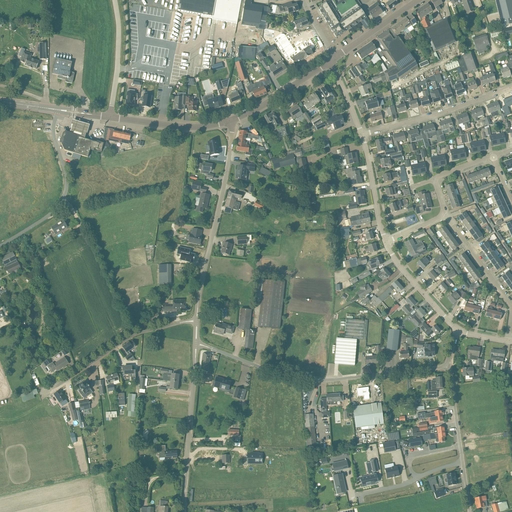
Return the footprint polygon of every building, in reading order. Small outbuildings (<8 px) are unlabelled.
[(179,0),(178,11),(212,17),(212,20),(237,24),(240,0),(179,0)] [(395,0),(387,0),(389,2),(385,4),(389,10),(398,4),(395,0)] [(442,4),(440,0),(433,0),(431,2),(434,6),(435,8),(437,11),(440,9),(438,6),(442,4)] [(461,0),(466,14),(468,18),(473,16),(472,12),(474,11),(470,0),(461,0)] [(511,0),(497,0),(503,26),(511,23),(511,0)] [(245,1),(241,25),(255,27),(255,29),(259,29),(264,30),(264,29),(265,29),(267,14),(268,8),(268,7),(267,7),(263,6),(251,5),(251,2),(245,1)] [(292,5),(291,2),(288,3),(287,4),(282,5),(282,6),(278,7),(279,10),(283,9),(283,10),(287,8),(289,15),(293,13),(299,11),(297,4),(292,5)] [(337,16),(329,2),(318,9),(320,12),(321,15),(322,14),(325,20),(326,23),(327,23),(329,25),(331,30),(336,37),(336,38),(349,30),(352,28),(355,26),(358,24),(357,24),(360,22),(363,20),(366,18),(359,8),(342,20),(342,21),(340,22),(339,19),(337,16)] [(380,6),(377,2),(366,10),(373,19),(382,13),(378,7),(380,6)] [(434,52),(448,46),(446,41),(447,40),(439,22),(431,26),(427,17),(426,16),(432,12),(428,4),(415,12),(419,17),(420,16),(421,17),(422,19),(419,20),(434,52)] [(410,33),(407,29),(417,22),(414,19),(411,15),(398,24),(403,30),(407,35),(410,33)] [(309,25),(306,18),(301,19),(294,22),(297,30),(304,27),(309,25)] [(457,42),(447,18),(439,22),(447,40),(446,41),(448,46),(457,42)] [(403,30),(398,24),(390,29),(396,37),(400,34),(399,33),(403,30)] [(511,33),(511,30),(511,27),(502,29),(504,35),(511,33)] [(388,30),(377,38),(385,50),(382,52),(392,67),(387,70),(384,72),(385,74),(387,80),(388,82),(398,78),(399,77),(402,80),(418,68),(417,65),(415,62),(416,62),(398,37),(397,38),(396,37),(391,29),(389,31),(388,30)] [(501,29),(490,32),(491,37),(502,35),(501,29)] [(409,39),(410,40),(414,46),(417,43),(412,36),(410,33),(407,35),(409,39)] [(281,34),(273,39),(288,62),(291,60),(295,65),(304,59),(305,59),(310,55),(313,54),(311,50),(315,47),(310,39),(303,44),(297,48),(295,50),(284,35),(281,34)] [(486,35),(472,39),(476,50),(483,48),(484,51),(487,50),(486,47),(490,46),(486,35)] [(364,47),(356,52),(361,60),(369,55),(372,53),(374,52),(376,50),(371,42),(364,47)] [(273,45),(267,48),(270,53),(276,49),(276,48),(273,45)] [(239,46),(238,58),(255,59),(256,55),(256,47),(239,46)] [(32,54),(23,51),(20,60),(26,62),(25,65),(36,69),(38,65),(39,62),(30,58),(32,54)] [(263,58),(265,58),(261,52),(257,54),(256,55),(261,63),(265,69),(269,66),(264,60),(263,58)] [(508,58),(509,58),(509,57),(509,56),(508,57),(507,52),(495,56),(497,62),(508,58)] [(462,73),(468,71),(463,56),(457,58),(462,73)] [(72,62),(55,59),(52,74),(58,75),(58,77),(58,78),(58,79),(59,79),(62,79),(63,79),(63,78),(66,79),(65,81),(65,82),(66,82),(71,84),(72,84),(72,83),(74,74),(74,73),(70,72),(72,62)] [(280,60),(277,62),(278,64),(270,70),(275,76),(281,72),(281,71),(285,68),(286,69),(286,68),(287,67),(285,64),(284,65),(280,60)] [(445,65),(447,70),(459,66),(457,60),(445,65)] [(242,61),(235,63),(241,81),(248,79),(242,61)] [(502,66),(501,64),(498,65),(501,71),(502,74),(503,78),(504,78),(510,76),(509,72),(511,71),(511,69),(511,67),(510,65),(507,66),(506,64),(502,66)] [(485,73),(486,76),(489,83),(495,81),(494,79),(497,78),(492,65),(489,66),(490,71),(485,73)] [(353,68),(348,72),(353,80),(354,80),(358,85),(365,82),(361,75),(362,75),(360,72),(356,66),(353,68)] [(468,71),(462,73),(460,74),(462,81),(466,80),(464,74),(465,74),(468,73),(468,71)] [(373,79),(374,83),(382,81),(382,82),(387,80),(385,74),(379,76),(373,79)] [(435,76),(425,80),(426,84),(432,82),(434,87),(432,88),(434,92),(437,91),(436,89),(439,88),(437,83),(437,81),(437,82),(435,76)] [(489,83),(486,76),(479,79),(482,86),(483,86),(482,86),(489,83)] [(473,78),(466,81),(467,85),(468,86),(469,91),(470,91),(476,88),(477,88),(475,82),(474,82),(473,78)] [(451,87),(449,80),(445,82),(447,87),(442,89),(445,99),(452,97),(451,94),(453,94),(451,87)] [(454,86),(455,90),(455,91),(457,95),(458,96),(461,95),(460,94),(464,93),(462,87),(464,86),(462,81),(462,80),(456,82),(457,85),(454,86)] [(237,93),(229,97),(230,98),(231,103),(240,99),(239,96),(245,93),(241,81),(236,83),(239,90),(236,92),(237,93)] [(261,81),(247,88),(248,91),(249,94),(252,92),(255,99),(267,94),(266,93),(261,81)] [(221,82),(216,84),(218,91),(224,89),(221,82)] [(363,87),(359,89),(362,97),(366,95),(368,94),(369,95),(373,94),(371,88),(370,85),(365,86),(363,87)] [(331,93),(326,86),(320,90),(326,98),(323,100),(326,105),(333,100),(333,99),(336,97),(332,92),(331,93)] [(152,94),(145,93),(146,88),(142,87),(140,96),(143,97),(142,104),(150,105),(151,98),(152,98),(152,95),(152,94)] [(403,90),(405,97),(406,100),(408,99),(409,103),(409,104),(410,110),(418,107),(416,101),(412,103),(410,94),(405,95),(403,90)] [(422,106),(423,107),(426,106),(426,105),(429,104),(428,98),(429,97),(427,91),(422,92),(424,99),(420,100),(422,106)] [(438,95),(437,91),(434,92),(430,94),(433,103),(441,101),(439,95),(438,95)] [(127,97),(126,104),(134,105),(135,98),(137,99),(138,94),(127,93),(127,94),(126,97),(127,97)] [(201,96),(204,107),(204,106),(205,106),(208,105),(210,110),(215,108),(215,107),(222,105),(223,106),(222,101),(220,97),(214,99),(213,94),(212,94),(213,96),(202,99),(201,96)] [(319,101),(314,94),(302,102),(307,109),(319,101)] [(186,97),(181,96),(181,98),(175,97),(174,102),(175,102),(175,110),(181,110),(181,107),(185,107),(185,105),(186,97)] [(193,97),(186,97),(185,105),(189,105),(188,111),(196,111),(197,101),(192,100),(193,97)] [(511,98),(511,97),(503,100),(505,106),(502,107),(505,116),(510,115),(508,107),(511,105),(511,98)] [(367,111),(368,110),(369,113),(382,109),(380,101),(377,102),(376,98),(365,102),(367,111)] [(406,111),(403,101),(400,102),(401,106),(396,107),(398,113),(406,111)] [(500,109),(497,102),(486,106),(489,113),(490,113),(492,118),(496,116),(496,117),(499,116),(497,110),(500,109)] [(300,109),(297,105),(288,111),(291,115),(293,119),(298,116),(297,114),(301,111),(300,109)] [(483,115),(481,108),(471,112),(473,118),(475,122),(478,121),(477,117),(483,115)] [(276,117),(273,112),(268,115),(264,117),(268,124),(272,122),(273,121),(274,122),(272,123),(275,128),(280,125),(277,119),(276,117)] [(309,118),(305,112),(302,115),(308,123),(311,121),(309,118)] [(382,119),(381,112),(370,115),(372,122),(374,121),(375,121),(382,119)] [(460,128),(461,127),(461,129),(465,127),(466,130),(467,129),(468,133),(472,132),(471,129),(470,130),(468,124),(470,123),(469,121),(466,114),(456,117),(460,128)] [(329,118),(326,119),(320,122),(315,125),(316,129),(317,130),(328,125),(329,126),(332,124),(335,130),(337,129),(341,128),(340,125),(344,123),(343,120),(341,116),(337,118),(336,115),(334,116),(329,118)] [(72,127),(70,133),(72,133),(76,134),(77,137),(85,139),(87,131),(88,132),(91,123),(73,118),(71,126),(72,127)] [(450,119),(439,123),(441,131),(448,129),(449,132),(452,131),(452,132),(455,131),(454,127),(453,127),(450,119)] [(420,130),(425,148),(430,147),(428,139),(430,139),(430,137),(436,135),(435,132),(435,130),(435,129),(434,129),(433,125),(432,124),(428,125),(428,126),(423,128),(423,129),(420,130)] [(290,136),(288,125),(281,127),(283,138),(290,136)] [(114,130),(109,128),(106,140),(120,143),(121,140),(122,140),(123,139),(129,140),(131,134),(114,130)] [(238,140),(245,141),(246,138),(249,139),(249,138),(258,139),(258,140),(261,141),(260,137),(259,136),(254,129),(251,131),(253,134),(247,133),(247,132),(240,131),(238,140)] [(419,136),(417,129),(408,132),(410,139),(411,143),(416,141),(415,137),(419,136)] [(73,153),(81,155),(88,157),(89,154),(91,149),(93,141),(92,142),(85,139),(77,137),(76,140),(72,139),(71,136),(72,133),(70,133),(66,132),(64,133),(61,143),(64,150),(73,153)] [(499,132),(496,133),(498,145),(505,143),(504,134),(500,135),(499,132)] [(393,149),(394,152),(399,151),(398,146),(399,145),(398,142),(405,140),(404,133),(403,133),(393,136),(396,146),(393,147),(394,149),(393,149)] [(471,142),(469,133),(465,135),(460,136),(462,144),(471,142)] [(498,145),(496,133),(496,135),(490,137),(491,146),(498,145)] [(246,153),(246,154),(252,155),(253,149),(248,149),(249,146),(245,145),(245,141),(238,140),(238,144),(237,151),(246,152),(246,153)] [(395,153),(394,152),(393,149),(387,150),(386,146),(382,147),(381,140),(376,141),(378,152),(384,151),(385,155),(395,153)] [(97,142),(93,141),(91,149),(94,150),(95,149),(102,151),(104,143),(97,141),(97,142)] [(216,141),(208,143),(210,156),(219,154),(218,148),(219,148),(219,147),(218,148),(218,147),(218,144),(218,143),(217,143),(216,141)] [(484,141),(477,143),(479,152),(486,151),(484,141)] [(107,143),(105,144),(101,157),(107,156),(109,146),(107,143)] [(472,153),(479,152),(477,143),(470,144),(472,153)] [(348,155),(347,148),(340,150),(342,161),(345,160),(346,165),(358,163),(357,156),(355,157),(354,154),(356,153),(348,155)] [(464,149),(457,150),(459,159),(466,158),(465,152),(464,149)] [(452,161),(459,159),(457,150),(450,151),(452,161)] [(395,153),(385,155),(385,156),(390,154),(391,160),(397,159),(397,161),(402,160),(401,152),(395,153)] [(295,154),(289,155),(271,160),(274,169),(296,164),(294,158),(296,158),(295,154)] [(300,156),(296,158),(299,173),(308,171),(305,158),(304,158),(304,156),(300,156)] [(445,156),(438,157),(439,167),(446,165),(445,156)] [(432,168),(439,167),(438,157),(431,159),(432,168)] [(391,166),(389,158),(380,160),(382,168),(391,166)] [(412,175),(419,174),(418,165),(417,160),(414,161),(415,165),(411,166),(412,175)] [(418,165),(419,174),(426,173),(425,163),(418,165)] [(208,172),(207,178),(213,179),(213,175),(210,174),(210,172),(211,172),(212,165),(211,165),(203,164),(202,171),(208,172)] [(255,165),(246,164),(246,167),(238,166),(238,171),(237,171),(235,179),(246,180),(243,180),(243,175),(246,176),(247,171),(254,172),(255,165)] [(390,185),(407,181),(404,167),(400,168),(400,170),(401,174),(400,174),(401,183),(390,185)] [(271,173),(261,168),(259,172),(269,178),(271,173)] [(356,172),(355,168),(347,169),(348,174),(350,173),(352,186),(362,184),(361,179),(360,179),(358,171),(356,172)] [(483,171),(485,178),(491,176),(488,169),(483,171)] [(485,178),(483,171),(477,173),(480,180),(485,178)] [(395,172),(382,175),(384,183),(391,181),(391,179),(397,177),(396,176),(395,172)] [(480,180),(477,173),(471,175),(474,182),(480,180)] [(468,184),(474,182),(471,175),(466,177),(468,184)] [(464,180),(457,182),(459,188),(464,187),(466,186),(464,180)] [(390,185),(391,188),(386,190),(387,197),(395,195),(394,191),(395,191),(395,188),(396,187),(396,186),(407,183),(407,181),(390,185)] [(201,183),(193,182),(191,189),(206,192),(206,189),(200,187),(201,183)] [(454,190),(453,187),(452,184),(445,187),(447,192),(454,190)] [(493,196),(500,193),(497,188),(493,190),(492,187),(485,190),(487,194),(491,192),(493,196)] [(454,190),(447,192),(449,198),(456,196),(458,195),(457,189),(454,190)] [(229,191),(224,207),(229,208),(238,211),(240,203),(236,202),(237,198),(241,199),(242,194),(229,191)] [(366,204),(363,191),(355,193),(357,205),(366,204)] [(420,203),(430,201),(428,194),(424,195),(423,192),(424,192),(424,191),(417,193),(418,196),(419,196),(420,203)] [(503,199),(500,193),(493,196),(493,197),(487,200),(488,202),(489,205),(493,203),(495,202),(503,199)] [(209,195),(201,194),(199,206),(197,206),(196,211),(202,212),(203,208),(205,208),(207,202),(208,202),(209,195)] [(456,196),(449,198),(451,204),(458,201),(457,198),(459,198),(458,195),(456,196)] [(280,200),(272,197),(270,202),(278,205),(280,200)] [(408,205),(406,199),(389,205),(392,213),(401,210),(400,208),(408,205)] [(489,205),(491,208),(494,207),(495,209),(498,208),(505,205),(503,199),(495,202),(493,203),(489,205)] [(256,201),(254,206),(263,210),(265,205),(259,203),(256,201)] [(430,201),(420,203),(421,207),(413,209),(414,211),(415,211),(416,215),(429,211),(428,212),(427,209),(432,208),(432,207),(431,208),(430,201)] [(458,201),(451,204),(452,209),(460,207),(458,201)] [(508,210),(505,205),(498,208),(501,213),(508,210)] [(508,210),(501,213),(504,219),(510,216),(508,210)] [(346,219),(345,211),(337,213),(338,220),(346,219)] [(458,217),(462,222),(470,215),(469,213),(467,215),(465,212),(458,217)] [(363,216),(359,217),(359,219),(360,224),(365,223),(370,222),(368,213),(363,214),(362,214),(363,216)] [(350,219),(347,220),(349,226),(351,226),(352,226),(357,225),(360,224),(359,219),(359,217),(350,219)] [(468,217),(462,222),(465,227),(472,222),(468,217)] [(67,227),(63,220),(51,228),(55,235),(67,227)] [(475,227),(472,222),(465,227),(469,231),(475,227)] [(497,236),(502,233),(501,231),(499,226),(493,228),(496,233),(497,236)] [(427,231),(435,241),(437,240),(434,235),(436,234),(431,227),(427,231)] [(442,236),(448,232),(445,227),(436,233),(440,238),(442,236)] [(472,236),(479,231),(475,227),(469,231),(472,236)] [(201,231),(193,229),(192,235),(190,235),(189,242),(195,243),(200,244),(200,243),(201,242),(201,241),(201,240),(201,239),(200,239),(201,231)] [(424,231),(424,230),(412,236),(413,238),(422,234),(422,235),(425,233),(424,231)] [(479,231),(472,236),(476,241),(477,240),(479,242),(484,239),(479,231)] [(373,239),(371,232),(365,234),(361,235),(362,238),(366,237),(367,241),(373,239)] [(442,236),(446,241),(452,237),(448,232),(442,236)] [(502,233),(497,236),(500,239),(501,241),(503,240),(502,238),(506,236),(504,233),(502,233)] [(53,241),(50,236),(44,240),(47,245),(53,241)] [(452,237),(446,241),(449,246),(455,241),(452,237)] [(417,249),(412,239),(405,243),(409,252),(411,257),(419,253),(420,255),(426,252),(423,246),(417,249)] [(455,241),(449,246),(453,251),(459,246),(458,246),(455,241)] [(480,247),(483,252),(490,247),(486,242),(480,247)] [(222,253),(222,254),(225,255),(225,254),(226,254),(229,255),(230,251),(231,249),(232,244),(224,243),(223,249),(222,249),(221,253),(222,253)] [(377,252),(374,244),(368,246),(369,247),(364,248),(366,251),(370,250),(371,254),(377,252)] [(178,247),(177,254),(181,255),(180,260),(193,263),(195,255),(189,253),(188,253),(189,250),(190,250),(178,247)] [(493,252),(490,247),(483,252),(487,257),(493,252)] [(18,262),(13,252),(1,258),(9,274),(21,268),(18,262)] [(497,256),(493,252),(487,257),(490,261),(497,256)] [(461,263),(467,258),(464,254),(464,253),(458,258),(461,263)] [(436,263),(444,258),(444,257),(442,254),(433,260),(436,263)] [(430,259),(428,256),(426,259),(425,258),(422,260),(421,259),(417,263),(423,269),(427,265),(426,264),(429,262),(428,261),(430,259)] [(490,261),(494,266),(500,261),(497,256),(490,261)] [(371,261),(368,262),(370,265),(371,269),(374,268),(377,267),(377,266),(382,264),(380,257),(375,259),(374,259),(374,260),(371,261)] [(345,262),(347,269),(358,266),(356,258),(349,260),(345,262)] [(444,258),(436,263),(436,264),(438,267),(443,263),(441,260),(444,258)] [(467,258),(461,263),(465,267),(471,263),(467,258)] [(506,264),(503,259),(500,261),(494,266),(497,271),(504,266),(506,264)] [(471,263),(465,267),(468,272),(474,268),(471,263)] [(171,265),(159,265),(159,285),(171,285),(171,265)] [(384,267),(375,272),(378,276),(380,278),(383,281),(387,279),(391,275),(391,274),(390,272),(389,272),(388,272),(385,269),(384,267)] [(441,272),(438,268),(435,270),(435,269),(432,272),(432,271),(427,274),(433,281),(437,277),(435,274),(437,272),(439,274),(441,272)] [(474,268),(468,272),(472,277),(478,273),(474,268)] [(505,282),(511,277),(508,272),(501,277),(505,282)] [(468,287),(470,288),(472,288),(478,284),(476,281),(481,278),(481,277),(478,273),(472,277),(475,282),(470,285),(467,281),(465,282),(465,283),(468,287)] [(279,329),(284,282),(256,279),(254,299),(261,299),(258,327),(279,329)] [(450,285),(452,283),(448,279),(443,284),(442,282),(438,286),(443,292),(450,286),(450,285)] [(403,289),(396,281),(392,285),(377,298),(375,296),(370,300),(377,307),(389,295),(388,294),(395,288),(399,293),(403,289)] [(363,288),(363,289),(357,293),(360,298),(372,291),(369,286),(367,287),(366,286),(363,288)] [(452,294),(448,298),(449,298),(454,304),(460,298),(463,300),(467,294),(464,292),(463,292),(460,289),(456,293),(455,292),(453,294),(453,293),(452,294)] [(416,303),(410,296),(406,300),(408,303),(406,305),(401,309),(407,315),(413,310),(411,308),(416,303)] [(185,310),(185,300),(173,301),(173,304),(163,304),(163,312),(173,312),(173,310),(185,310)] [(463,300),(459,306),(465,307),(465,308),(464,311),(471,313),(473,306),(473,304),(467,302),(467,301),(463,300)] [(485,316),(493,318),(494,311),(492,311),(493,309),(491,308),(492,307),(494,307),(495,304),(491,303),(490,306),(489,308),(488,307),(485,316)] [(473,306),(471,313),(478,314),(480,310),(480,308),(477,307),(478,305),(475,304),(475,306),(473,306)] [(494,311),(493,318),(500,320),(501,316),(504,317),(506,312),(502,311),(502,313),(500,313),(502,306),(497,305),(497,308),(499,308),(498,310),(497,310),(496,312),(494,311)] [(387,313),(382,318),(384,320),(389,315),(397,309),(395,306),(387,313)] [(411,319),(418,327),(419,326),(425,321),(422,318),(426,314),(420,308),(415,312),(413,310),(408,315),(411,319)] [(251,310),(241,309),(239,329),(246,330),(245,348),(253,349),(255,331),(249,330),(251,310)] [(381,316),(376,309),(372,311),(375,315),(377,314),(379,318),(381,316)] [(160,319),(158,312),(150,315),(152,322),(160,319)] [(364,320),(346,319),(344,339),(337,338),(335,364),(354,366),(357,339),(366,340),(367,320),(364,320)] [(419,326),(419,327),(428,337),(433,332),(436,335),(440,331),(435,325),(431,329),(430,330),(429,328),(424,322),(425,321),(419,326)] [(232,333),(234,327),(222,324),(222,326),(216,324),(214,331),(214,332),(217,333),(217,332),(223,334),(224,331),(228,332),(232,333)] [(399,330),(388,329),(386,350),(397,351),(399,330)] [(407,335),(405,337),(406,338),(407,344),(403,344),(404,352),(400,352),(400,359),(409,358),(408,351),(407,347),(413,347),(412,338),(407,335)] [(136,346),(132,341),(129,343),(122,347),(126,353),(127,353),(128,355),(125,357),(127,361),(133,357),(131,353),(130,354),(129,351),(136,346)] [(433,344),(424,345),(424,349),(425,357),(434,356),(433,344)] [(480,368),(482,369),(483,360),(478,359),(480,348),(474,347),(474,348),(469,347),(468,355),(468,359),(471,359),(471,360),(477,361),(476,366),(480,367),(480,368)] [(504,352),(492,350),(490,360),(503,362),(504,352)] [(211,354),(203,353),(200,371),(205,372),(208,372),(210,360),(210,359),(211,354)] [(368,355),(368,357),(366,357),(366,365),(378,363),(378,364),(378,363),(377,356),(372,356),(372,354),(368,355)] [(66,366),(68,364),(64,357),(54,364),(53,365),(56,369),(57,371),(63,368),(66,366)] [(51,373),(56,369),(53,365),(54,364),(53,362),(52,363),(47,366),(49,368),(51,373)] [(132,381),(136,381),(135,371),(132,371),(132,366),(125,367),(125,368),(122,368),(123,375),(131,375),(131,381),(131,378),(132,378),(132,381)] [(481,372),(482,372),(482,369),(480,368),(479,368),(478,377),(473,377),(473,372),(471,372),(471,368),(462,369),(463,376),(469,376),(469,378),(472,378),(473,382),(479,382),(479,381),(480,381),(481,372)] [(168,370),(167,375),(168,375),(168,377),(171,377),(171,382),(178,382),(179,375),(174,374),(172,374),(172,371),(168,370)] [(119,380),(117,374),(106,377),(108,384),(119,380)] [(223,379),(216,377),(214,387),(214,386),(219,387),(219,388),(228,391),(231,382),(223,380),(223,379)] [(443,388),(442,377),(435,378),(436,381),(431,381),(432,389),(427,390),(428,398),(437,398),(436,388),(443,388)] [(90,389),(91,389),(86,383),(86,384),(84,382),(79,386),(80,387),(80,388),(81,389),(78,391),(83,397),(84,399),(93,393),(90,389)] [(167,385),(166,388),(172,389),(177,390),(178,382),(171,382),(170,385),(167,385)] [(368,390),(369,390),(368,387),(361,388),(357,388),(357,389),(358,397),(364,396),(364,400),(370,399),(369,395),(369,392),(368,390)] [(244,399),(247,391),(236,388),(234,397),(239,399),(240,397),(244,399)] [(33,394),(32,390),(20,395),(23,402),(35,398),(33,394)] [(60,390),(54,394),(60,403),(62,407),(68,403),(66,400),(66,399),(60,390)] [(136,417),(137,411),(135,410),(136,395),(128,394),(127,411),(128,411),(128,417),(136,417)] [(327,399),(327,405),(328,405),(337,405),(337,401),(343,401),(343,396),(340,396),(340,395),(340,394),(335,394),(335,396),(333,396),(333,395),(327,395),(326,395),(327,399)] [(90,408),(89,400),(75,403),(76,408),(85,407),(85,409),(90,408)] [(68,404),(73,421),(78,420),(73,403),(68,404)] [(384,424),(381,403),(353,407),(356,428),(384,424)] [(425,412),(417,414),(418,420),(428,418),(431,417),(442,416),(441,411),(436,411),(434,412),(430,412),(430,413),(425,414),(425,412)] [(117,418),(117,412),(106,412),(106,421),(112,420),(112,418),(117,418)] [(316,446),(313,414),(304,415),(307,447),(308,447),(309,449),(314,449),(314,446),(316,446)] [(419,428),(412,429),(412,432),(413,437),(418,436),(420,436),(421,436),(445,432),(444,427),(437,428),(433,428),(434,430),(417,433),(417,431),(428,430),(427,427),(419,428)] [(445,432),(421,436),(421,438),(422,441),(435,439),(435,442),(436,443),(439,442),(439,443),(445,442),(444,438),(445,437),(445,432)] [(421,438),(409,440),(410,448),(423,446),(422,441),(421,438),(421,436),(420,436),(421,438)] [(394,442),(383,444),(384,452),(391,451),(391,452),(392,451),(395,450),(395,451),(396,451),(394,442)] [(165,445),(156,446),(156,453),(159,453),(159,458),(165,458),(177,458),(176,451),(165,451),(165,445)] [(200,451),(200,460),(214,460),(214,451),(200,451)] [(262,455),(247,455),(247,465),(262,465),(262,455)] [(339,475),(334,476),(338,496),(345,495),(342,479),(343,479),(343,480),(342,473),(342,474),(341,474),(340,470),(348,469),(346,461),(336,463),(338,471),(339,475)] [(399,476),(398,471),(400,471),(399,466),(385,469),(387,478),(392,477),(392,478),(392,477),(394,477),(394,478),(395,477),(394,477),(399,476)] [(455,478),(454,473),(446,475),(447,478),(445,479),(445,480),(445,482),(446,483),(448,482),(448,486),(456,485),(455,480),(456,480),(455,478)] [(376,475),(375,475),(360,478),(362,487),(375,484),(375,483),(377,482),(376,475)] [(432,477),(427,479),(430,486),(431,491),(432,491),(433,491),(434,490),(432,485),(431,482),(433,480),(436,479),(435,477),(435,476),(434,477),(432,477)] [(443,489),(435,492),(434,492),(436,499),(445,495),(443,489)] [(486,500),(486,496),(475,498),(477,509),(484,507),(483,501),(486,500)] [(500,511),(508,510),(506,502),(497,504),(492,505),(493,511),(500,511)]
